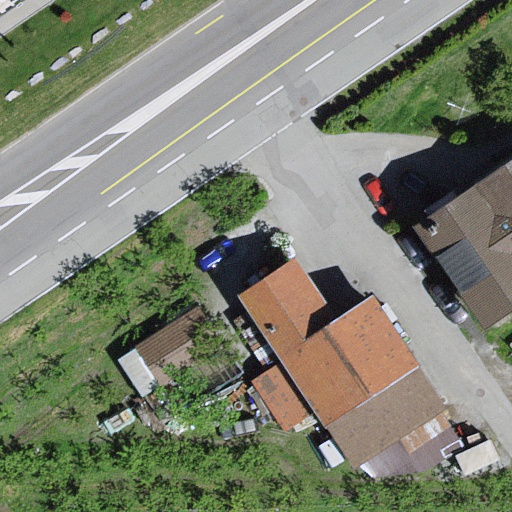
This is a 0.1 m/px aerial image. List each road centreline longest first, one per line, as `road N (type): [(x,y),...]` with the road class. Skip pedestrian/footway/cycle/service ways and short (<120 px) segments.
road 1 (residential): [(245,77),(511,445)]
road 2 (primary): [(279,0),(0,194)]
road 3 (primary): [(0,253),(245,77)]
road 4 (primary): [(245,77),(356,0)]
